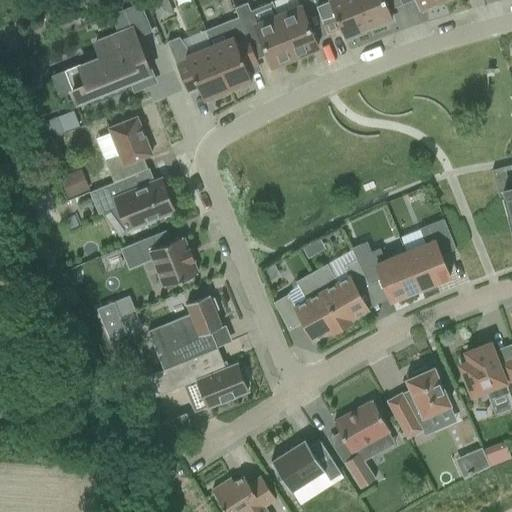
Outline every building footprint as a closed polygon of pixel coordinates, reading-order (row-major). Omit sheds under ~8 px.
[(150,0),(154,9),(158,20),(173,14),(171,8),(168,2),(168,1),(167,0),(150,0)] [(247,1),(235,7),(256,59),(267,55),(272,66),(277,63),(279,67),(295,60),(271,0),(270,0),(250,8),(247,1)] [(314,0),(297,0),(299,3),(277,12),(271,0),(295,60),(314,52),(313,48),(318,47),(315,39),(328,34),(314,0)] [(314,0),(328,34),(341,29),(344,36),(350,33),(352,37),(369,30),(356,0),(314,0)] [(400,0),(356,0),(369,30),(387,23),(385,19),(392,16),(389,9),(402,4),(400,0)] [(400,0),(402,4),(411,0),(415,0),(419,10),(442,0),(400,0)] [(151,31),(140,4),(111,15),(119,33),(95,43),(101,58),(72,69),(84,99),(130,80),(133,88),(155,79),(146,57),(144,58),(135,37),(151,31)] [(259,66),(235,7),(234,7),(238,16),(227,21),(226,37),(211,43),(229,89),(233,88),(234,91),(248,85),(247,82),(252,80),(248,71),(259,66)] [(229,89),(211,43),(191,51),(179,37),(167,41),(188,93),(199,89),(204,99),(212,96),(213,99),(227,94),(226,90),(229,89)] [(35,126),(34,126),(40,142),(42,141),(64,132),(58,117),(35,126)] [(105,161),(113,182),(135,173),(148,168),(143,157),(152,154),(136,117),(109,128),(120,155),(105,161)] [(502,196),(511,235),(511,184),(507,166),(492,170),(499,197),(502,196)] [(81,169),(59,178),(68,201),(89,192),(90,192),(81,169)] [(135,173),(113,182),(90,192),(89,192),(98,214),(122,204),(124,210),(120,211),(128,232),(156,221),(155,218),(174,210),(173,205),(173,204),(174,199),(173,196),(170,192),(167,190),(166,189),(161,178),(140,186),(135,173)] [(422,288),(424,291),(435,287),(433,283),(450,277),(441,255),(456,249),(443,218),(419,228),(425,244),(405,252),(420,289),(422,288)] [(136,242),(120,248),(129,269),(153,259),(164,286),(173,283),(174,286),(190,279),(189,276),(197,273),(192,260),(194,259),(190,248),(188,249),(182,236),(170,241),(166,230),(136,242)] [(367,241),(351,248),(356,259),(369,283),(382,278),(391,301),(420,289),(405,252),(385,260),(380,248),(371,252),(367,241)] [(312,242),(301,248),(307,259),(318,253),(312,242)] [(311,272),(342,327),(351,322),(350,319),(368,309),(359,292),(370,286),(369,283),(356,259),(343,266),(348,276),(338,282),(327,263),(311,272)] [(275,265),(263,269),(268,281),(274,279),(277,271),(275,265)] [(288,293),(273,302),(289,330),(303,322),(313,340),(331,330),(332,332),(342,327),(311,272),(296,281),(306,300),(295,306),(288,293)] [(148,330),(163,369),(217,347),(211,331),(222,326),(215,310),(219,309),(214,297),(210,299),(209,294),(186,303),(190,313),(148,330)] [(506,391),(511,408),(511,407),(511,357),(498,362),(490,342),(465,352),(467,356),(459,359),(461,364),(460,364),(472,393),(487,388),(490,396),(506,391)] [(163,369),(156,372),(164,393),(197,379),(208,407),(248,391),(245,384),(249,383),(243,368),(239,370),(237,363),(224,369),(221,363),(223,362),(217,347),(163,369)] [(402,391),(386,400),(407,438),(423,429),(422,428),(429,424),(425,415),(449,404),(433,367),(428,370),(426,367),(410,374),(412,377),(406,379),(411,389),(403,393),(402,391)] [(151,374),(145,376),(154,397),(156,396),(164,393),(156,372),(153,373),(151,374)] [(344,462),(360,488),(375,478),(364,460),(371,456),(364,445),(388,429),(372,400),(334,421),(353,456),(344,462)] [(272,459),(271,460),(291,492),(292,491),(292,490),(323,470),(330,480),(341,473),(331,457),(319,440),(309,446),(304,439),(303,439),(304,440),(272,460),(272,459)] [(490,445),(484,448),(490,466),(497,463),(490,445)] [(481,447),(469,452),(477,471),(490,465),(481,447)] [(231,478),(212,490),(226,511),(264,511),(267,511),(264,507),(276,499),(261,476),(249,484),(244,476),(234,482),(231,478)]
